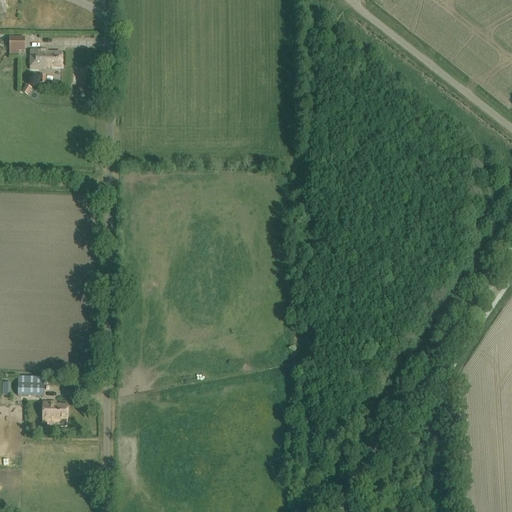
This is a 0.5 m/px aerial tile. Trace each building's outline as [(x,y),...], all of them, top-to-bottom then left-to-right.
[(9,38),(9,51),(25,51),(25,38),(9,38)] [(47,51),(31,51),(30,70),(46,70),(46,67),(62,67),(62,53),(47,53),(47,51)] [(31,88),(25,85),(21,92),(27,95),(31,88)] [(28,398),(44,398),(44,384),(28,384),(18,384),(17,397),(28,397),(28,398)] [(67,420),(67,406),(56,406),(56,403),(43,403),(43,422),(59,422),(59,420),(67,420)]
